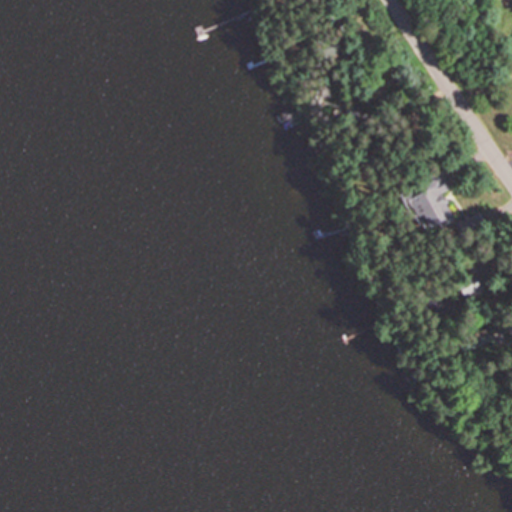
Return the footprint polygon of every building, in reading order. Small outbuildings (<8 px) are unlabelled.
[(319,58),(338,57),(336,38),(317,40),(319,58)] [(439,192),(446,188),(437,171),(402,189),(423,228),(450,214),(439,192)] [(456,284),(464,302),(484,293),(477,275),(456,284)] [(495,343),(490,326),(457,336),(462,353),(495,343)] [(428,375),(423,365),(410,371),(415,381),(428,375)]
